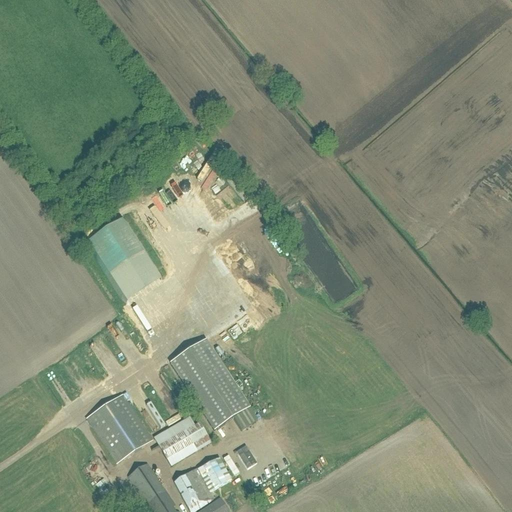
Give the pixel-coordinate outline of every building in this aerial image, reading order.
[(127,229),(97,249),(131,301),(161,281),(127,229)] [(214,434),(233,421),(242,433),(258,423),(206,341),(169,366),(214,434)] [(116,466),(152,442),(123,397),(85,421),(116,466)] [(170,468),(211,444),(199,424),(158,448),(170,468)] [(248,465),(250,469),(259,465),(248,443),(237,449),(246,466),(248,465)] [(229,454),(224,457),(235,476),(240,473),(229,454)] [(196,511),(213,501),(210,494),(231,483),(219,460),(197,471),(197,470),(173,484),(188,511),(196,511)] [(174,511),(173,510),(175,508),(147,465),(128,479),(149,511),(174,511)] [(104,478),(97,484),(101,488),(108,483),(104,478)] [(228,511),(220,499),(199,511),(228,511)]
